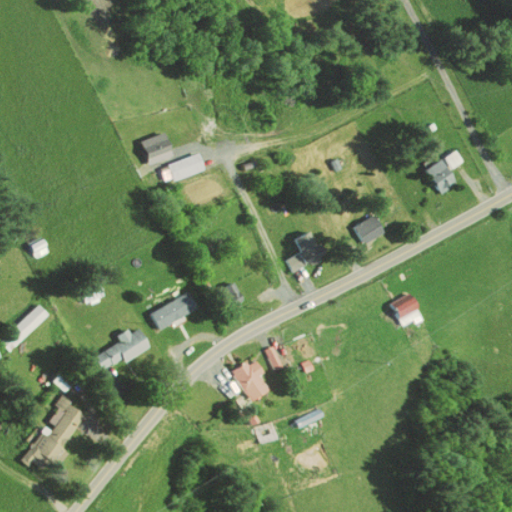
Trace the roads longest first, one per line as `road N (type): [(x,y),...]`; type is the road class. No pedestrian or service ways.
road 1 (tertiary): [(76,511),(219,351),(511,194)]
road 2 (residential): [(509,196),(406,0)]
